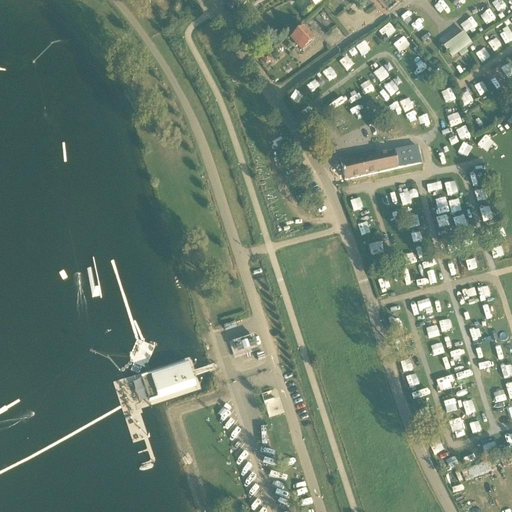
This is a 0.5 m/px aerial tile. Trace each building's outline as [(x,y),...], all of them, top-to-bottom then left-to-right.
[(227,0),(227,1),(228,1),(230,3),(227,6),(231,11),(235,8),(237,10),(236,11),(237,11),(237,10),(242,6),(243,7),(243,6),(247,2),(247,3),(248,3),(247,2),(249,0),(227,0)] [(501,0),(498,0),(494,3),(498,10),(505,6),(501,0)] [(486,21),(494,16),(489,7),(481,12),(486,21)] [(474,18),(461,26),(466,35),(479,27),(474,18)] [(411,25),(417,33),(424,28),(418,19),(411,25)] [(302,29),(299,25),(291,33),(294,36),(291,39),(303,51),(314,41),(302,28),(302,29)] [(393,26),(385,33),(393,42),(400,35),(393,26)] [(383,28),(378,31),(381,37),(387,33),(383,28)] [(507,45),(511,41),(511,35),(508,31),(500,37),(507,45)] [(472,44),(465,34),(445,48),(452,58),(472,44)] [(407,37),(398,43),(406,55),(415,49),(407,37)] [(493,53),(502,47),(496,37),(487,43),(493,53)] [(485,47),(476,53),(481,62),(491,56),(485,47)] [(421,57),(412,61),(417,72),(426,68),(421,57)] [(379,67),(385,74),(391,68),(386,61),(379,67)] [(459,76),(467,70),(460,61),(453,67),(459,76)] [(314,90),(322,84),(316,75),(308,81),(314,90)] [(493,77),(489,80),(496,87),(499,84),(493,77)] [(480,95),(488,89),(484,82),(475,87),(480,95)] [(295,103),(304,96),(298,88),(289,95),(295,103)] [(445,104),(454,99),(448,88),(439,94),(445,104)] [(467,106),(474,102),(469,92),(462,96),(467,106)] [(413,94),(404,98),(410,110),(419,105),(413,94)] [(327,101),(330,110),(344,105),(341,97),(327,101)] [(447,115),(454,112),(452,107),(445,110),(447,115)] [(458,113),(448,118),(452,128),(463,122),(458,113)] [(417,117),(419,126),(428,124),(426,114),(417,117)] [(468,126),(457,129),(460,140),(470,137),(468,126)] [(483,138),(490,153),(501,147),(494,133),(483,138)] [(449,142),(451,147),(459,144),(457,139),(449,142)] [(414,148),(341,165),(345,181),(398,170),(398,172),(418,167),(414,148)] [(448,196),(458,194),(456,185),(446,188),(448,196)] [(401,205),(412,203),(408,190),(398,193),(401,205)] [(388,206),(398,205),(397,195),(387,196),(388,206)] [(352,213),(362,210),(359,199),(349,202),(352,213)] [(452,216),(463,213),(460,201),(449,204),(452,216)] [(410,223),(416,220),(412,211),(406,214),(410,223)] [(444,229),(453,226),(451,216),(441,219),(444,229)] [(362,238),(371,235),(368,224),(358,227),(362,238)] [(396,244),(407,237),(405,234),(394,240),(396,244)] [(405,265),(413,264),(411,254),(403,256),(405,265)] [(465,260),(468,269),(477,267),(475,258),(465,260)] [(463,299),(471,297),(469,290),(462,292),(463,299)] [(489,320),(503,316),(500,305),(485,309),(489,320)] [(386,312),(390,326),(400,323),(397,309),(386,312)] [(251,337),(231,344),(234,351),(254,345),(251,337)] [(499,358),(508,356),(506,347),(496,350),(499,358)] [(486,362),(496,360),(493,350),(484,353),(486,362)] [(149,402),(196,387),(188,362),(141,377),(149,402)] [(494,363),(483,367),(487,378),(498,373),(494,363)] [(511,374),(511,364),(511,363),(502,365),(504,376),(511,374)] [(420,383),(420,373),(410,374),(410,383),(420,383)] [(485,446),(488,456),(498,452),(495,443),(485,446)]
